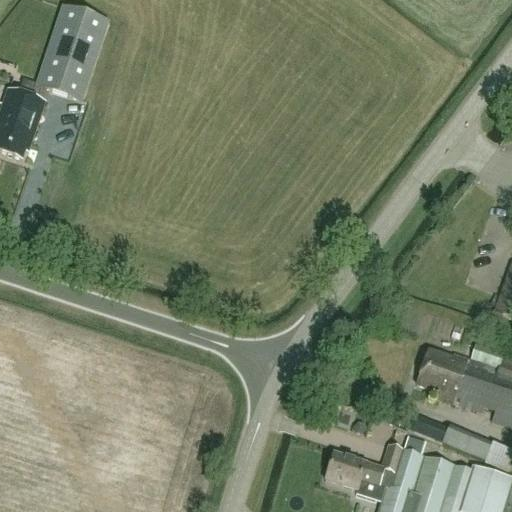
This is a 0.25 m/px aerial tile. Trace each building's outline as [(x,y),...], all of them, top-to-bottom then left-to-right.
[(22,84),(18,96),(38,103),(42,92),(80,105),(107,26),(61,11),(35,88),(22,84)] [(0,156),(21,163),(24,154),(27,155),(44,104),(38,103),(18,96),(6,92),(0,108),(0,156)] [(501,248),(503,235),(482,232),(479,244),(501,248)] [(493,317),(511,323),(511,266),(511,267),(500,298),(493,317)] [(447,272),(440,303),(477,313),(485,282),(447,272)] [(511,360),(475,348),(470,364),(453,358),(451,364),(427,356),(416,390),(436,397),(434,402),(483,418),(485,414),(493,416),(490,424),(511,431),(511,360)] [(397,430),(402,419),(383,410),(378,421),(397,430)] [(458,437),(446,432),(409,419),(404,434),(440,448),(440,447),(452,452),(482,465),(482,464),(509,476),(511,468),(511,457),(489,448),(459,435),(458,437)] [(469,478),(389,452),(381,475),(332,459),(324,486),(356,496),(354,500),(379,508),(377,511),(511,511),(511,495),(509,495),(511,487),(470,474),(469,478)]
